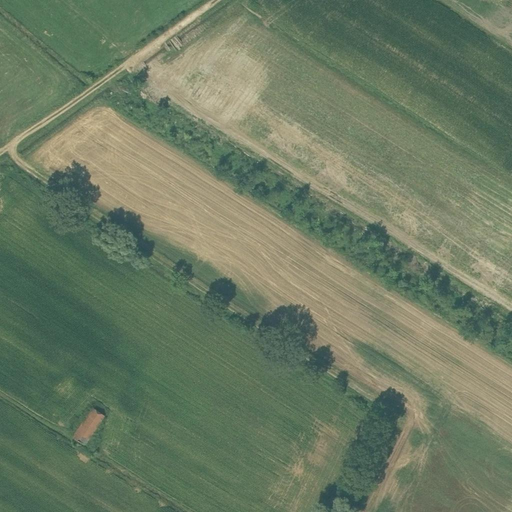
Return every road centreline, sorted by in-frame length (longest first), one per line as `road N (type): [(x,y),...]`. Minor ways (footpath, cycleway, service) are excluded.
road 1 (track): [(10,148),(24,168),(391,408),(392,425),(351,511)]
road 2 (track): [(217,0),(0,156)]
